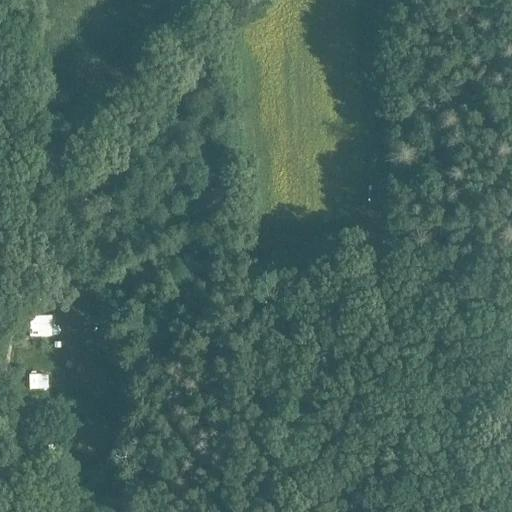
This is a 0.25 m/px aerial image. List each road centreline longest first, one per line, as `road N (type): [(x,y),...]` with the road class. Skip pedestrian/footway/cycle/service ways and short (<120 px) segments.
road 1 (track): [(0,287),(249,0)]
road 2 (track): [(28,511),(0,375)]
